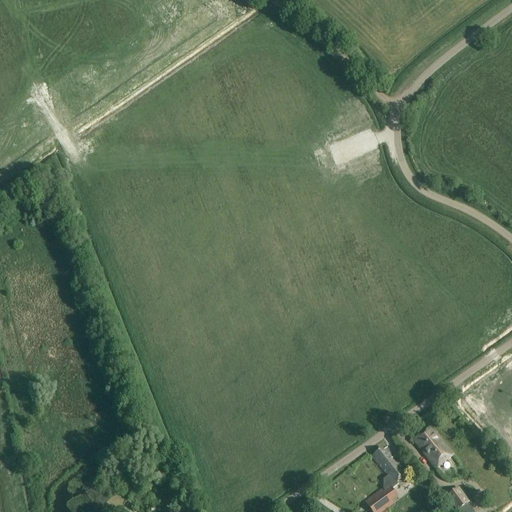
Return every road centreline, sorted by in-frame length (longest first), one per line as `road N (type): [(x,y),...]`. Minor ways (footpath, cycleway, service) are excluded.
road 1 (unclassified): [(511,239),(422,190),(396,139),(405,98),(511,7)]
road 2 (unclassified): [(273,511),(511,342)]
road 3 (track): [(400,116),(328,38),(271,0)]
